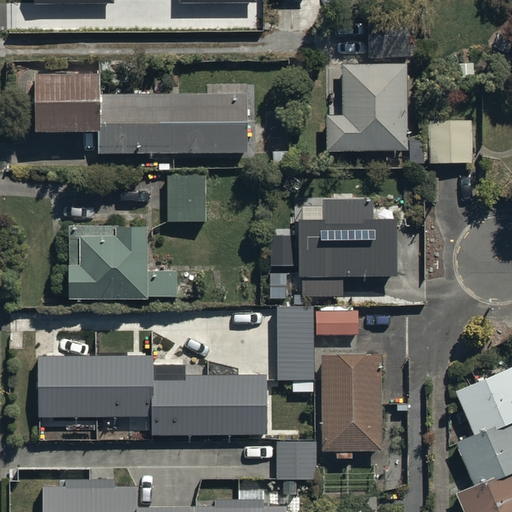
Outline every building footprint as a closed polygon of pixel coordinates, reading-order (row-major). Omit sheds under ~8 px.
[(365,16),(367,52),(408,51),(406,14),(365,16)] [(326,110),(326,143),(404,143),(404,58),(341,57),(341,110),(326,110)] [(101,63),(35,63),(35,121),(99,122),(99,147),(247,147),(247,88),(101,88),(101,63)] [(283,104),(262,105),(263,134),(284,133),(283,104)] [(471,114),(427,114),(427,132),(408,132),(408,159),(472,158),(471,114)] [(205,169),(167,170),(168,217),(207,216),(205,169)] [(324,209),(298,209),(298,272),(301,272),(302,292),(338,291),(338,303),(427,302),(426,270),(394,270),(393,207),(370,207),(370,193),(324,193),(324,209)] [(69,257),(69,290),(178,290),(178,263),(148,263),(148,218),(116,218),(116,229),(80,229),(80,257),(69,257)] [(314,301),(277,301),(277,376),(298,376),(298,391),(315,391),(315,329),(356,329),(356,307),(314,307),(314,301)] [(153,349),(39,349),(39,410),(151,410),(151,427),(263,428),(264,371),(152,371),(153,349)] [(511,511),(511,359),(453,384),(471,427),(453,435),(471,479),(453,486),(464,511),(511,511)] [(382,363),(322,364),(323,458),(383,457),(382,363)] [(316,442),(277,442),(277,479),(316,479),(316,442)] [(65,486),(42,486),(42,511),(286,511),(286,507),(263,507),(263,500),(214,500),(214,507),(137,507),(137,486),(114,486),(114,479),(65,479),(65,486)]
